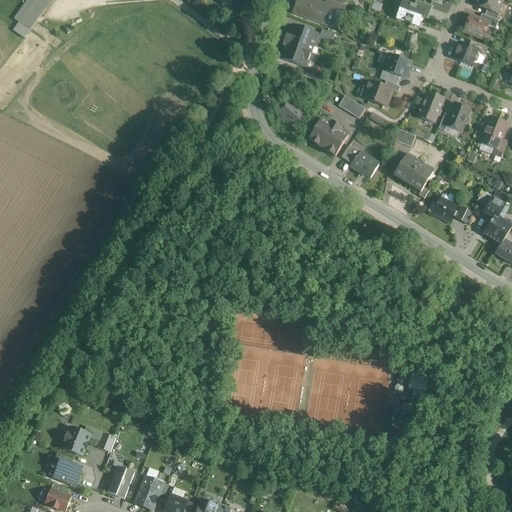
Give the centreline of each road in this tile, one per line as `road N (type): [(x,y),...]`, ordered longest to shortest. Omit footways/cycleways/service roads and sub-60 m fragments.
road 1 (track): [(0,459),(230,87),(245,48)]
road 2 (tertiary): [(511,291),(269,134),(256,80),(269,0)]
road 3 (track): [(355,510),(247,475),(170,431),(162,414),(134,401),(123,385),(87,375),(68,353)]
road 4 (residential): [(461,0),(436,71),(511,109)]
